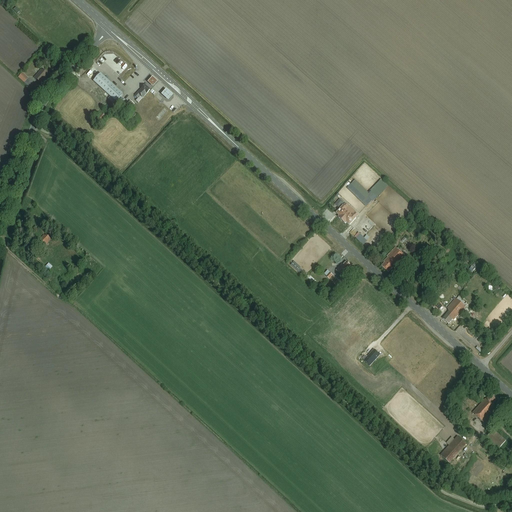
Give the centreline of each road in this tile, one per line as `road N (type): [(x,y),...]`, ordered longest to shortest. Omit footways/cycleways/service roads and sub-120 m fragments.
road 1 (secondary): [(481,367),(108,29)]
road 2 (unclassified): [(0,220),(43,103),(108,29)]
